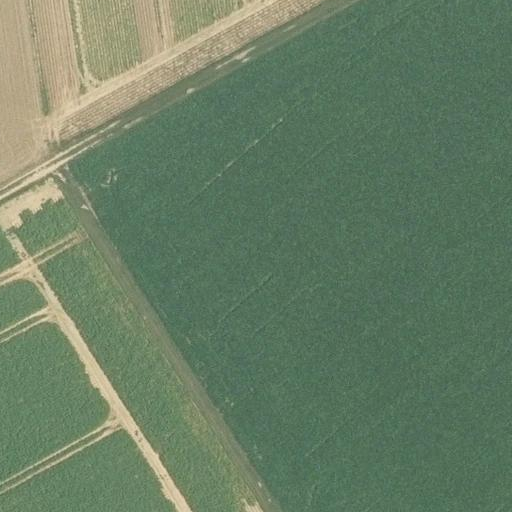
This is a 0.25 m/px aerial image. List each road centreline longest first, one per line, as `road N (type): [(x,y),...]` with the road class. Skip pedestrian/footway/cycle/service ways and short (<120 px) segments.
road 1 (track): [(58,163),(274,511)]
road 2 (track): [(354,0),(0,195)]
